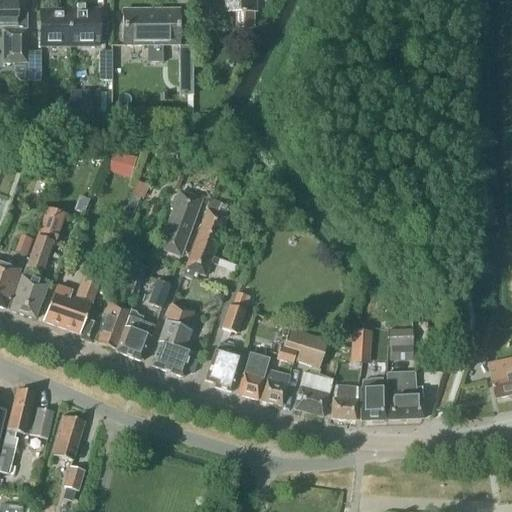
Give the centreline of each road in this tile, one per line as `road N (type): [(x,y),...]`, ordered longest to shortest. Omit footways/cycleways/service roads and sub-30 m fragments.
road 1 (residential): [(0,365),(120,419),(266,462),(351,460),(374,442)]
road 2 (tertiary): [(374,442),(284,430),(0,327)]
road 3 (tertiary): [(511,432),(374,442)]
